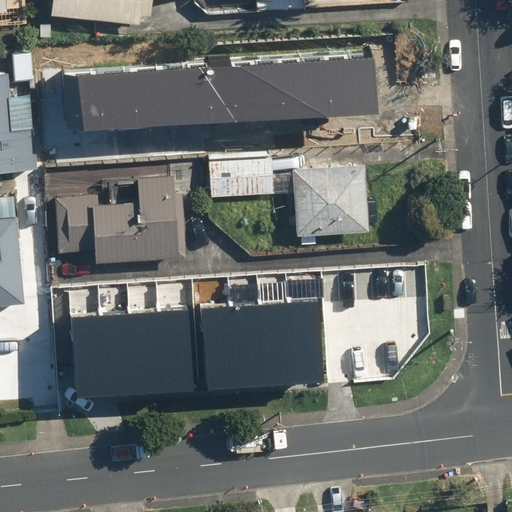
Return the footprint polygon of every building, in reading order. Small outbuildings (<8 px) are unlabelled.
[(58,0),(58,11),(143,15),(144,10),(156,10),(156,0),(58,0)] [(0,168),(33,169),(34,126),(18,126),(19,85),(39,86),(40,53),(11,53),(11,74),(0,73),(0,168)] [(73,127),(391,109),(387,53),(70,72),(73,127)] [(374,153),(300,153),(300,228),(374,227),(374,153)] [(214,154),(214,194),(279,193),(279,154),(214,154)] [(99,186),(56,188),(58,249),(98,248),(98,257),(184,254),(182,200),(198,199),(196,167),(139,169),(139,177),(109,178),(110,196),(99,197),(99,186)] [(0,300),(25,300),(24,208),(0,208),(0,300)] [(318,296),(200,306),(207,391),(325,382),(318,296)] [(189,307),(70,317),(77,402),(196,393),(189,307)]
